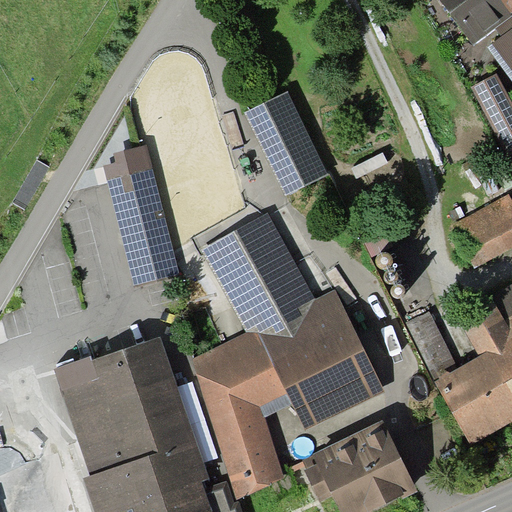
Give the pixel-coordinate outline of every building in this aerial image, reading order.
[(511,0),(441,0),(473,43),(511,14),(511,0)] [(511,106),(496,76),(474,88),(510,159),(511,157),(511,17),(494,30),(498,36),(488,43),(511,76),(511,106)] [(288,95),(249,115),(288,193),(327,174),(288,95)] [(111,182),(138,284),(180,273),(152,171),(111,182)] [(453,225),(475,266),(511,247),(511,202),(509,196),(453,225)] [(286,475),(267,419),(292,406),(305,431),(386,389),(335,290),(315,301),(312,298),(269,216),(208,248),(251,331),(196,362),(242,493),(286,475)] [(511,285),(458,318),(482,358),(459,372),(438,385),(473,443),(511,419),(511,285)] [(428,313),(407,324),(438,385),(459,372),(428,313)] [(206,484),(211,483),(162,338),(57,373),(92,477),(85,480),(95,511),(242,511),(241,506),(235,508),(226,482),(207,488),(206,484)] [(336,497),(342,511),(376,511),(418,492),(384,422),(304,460),(307,466),(305,469),(320,504),(336,497)]
